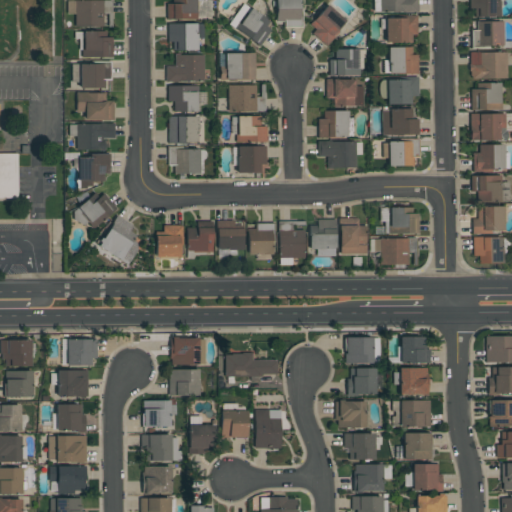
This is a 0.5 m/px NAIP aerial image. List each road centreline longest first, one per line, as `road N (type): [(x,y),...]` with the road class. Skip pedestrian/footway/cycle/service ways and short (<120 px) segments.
road 1 (residential): [(442,0),(449,290),(473,511)]
road 2 (primary): [(449,290),(0,294)]
road 3 (primary): [(0,318),(358,317)]
road 4 (residential): [(142,184),(155,195),(443,187)]
road 5 (residential): [(140,0),(142,184)]
road 6 (residential): [(308,373),(303,407),(322,511)]
road 7 (residential): [(131,376),(113,407),(115,511)]
road 8 (residential): [(292,69),(294,194)]
